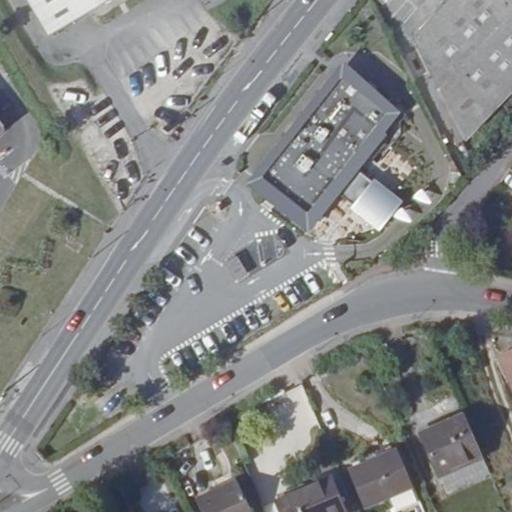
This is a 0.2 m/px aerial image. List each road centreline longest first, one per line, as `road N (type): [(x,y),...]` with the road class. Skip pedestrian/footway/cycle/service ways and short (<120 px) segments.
road 1 (secondary): [(0,448),(193,165),(318,0)]
road 2 (tertiary): [(0,508),(59,482),(167,406),(364,295),(438,285)]
road 3 (unclassified): [(511,135),(441,242),(438,285)]
road 4 (unknown): [(179,186),(99,54)]
road 5 (unknown): [(99,54),(47,60),(21,36),(2,0)]
road 6 (unknown): [(496,298),(489,357),(511,416)]
